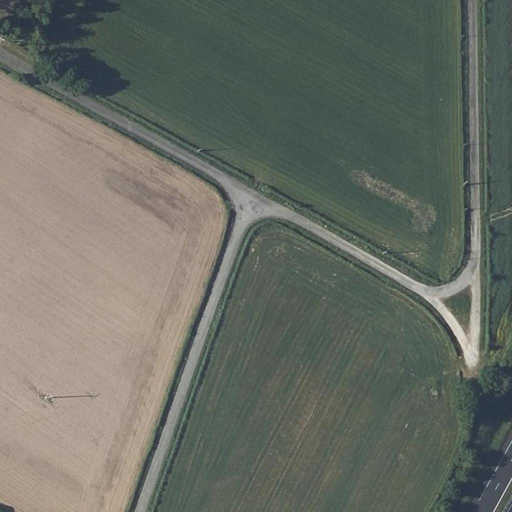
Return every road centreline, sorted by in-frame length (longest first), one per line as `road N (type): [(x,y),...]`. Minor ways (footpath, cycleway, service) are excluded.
road 1 (unclassified): [(139,511),(248,200)]
road 2 (unclassified): [(0,58),(185,157),(248,200)]
road 3 (unclassified): [(471,255),(471,0)]
road 4 (unclassified): [(248,200),(425,293)]
road 5 (unclassified): [(425,293),(471,362),(471,255)]
